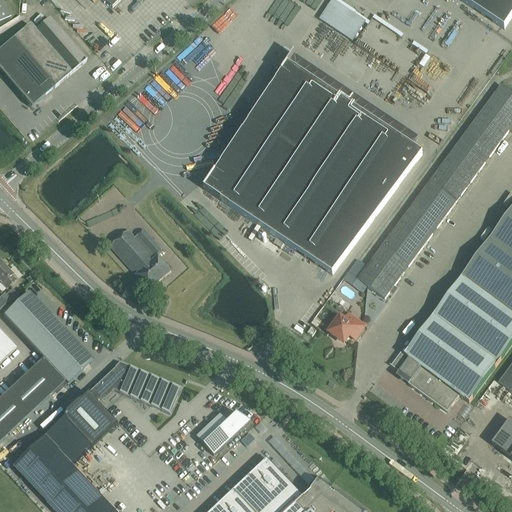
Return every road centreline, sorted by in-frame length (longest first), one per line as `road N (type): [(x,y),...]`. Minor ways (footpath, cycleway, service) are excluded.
road 1 (tertiary): [(460,511),(312,404),(109,303),(0,200)]
road 2 (unclassified): [(0,189),(216,0)]
